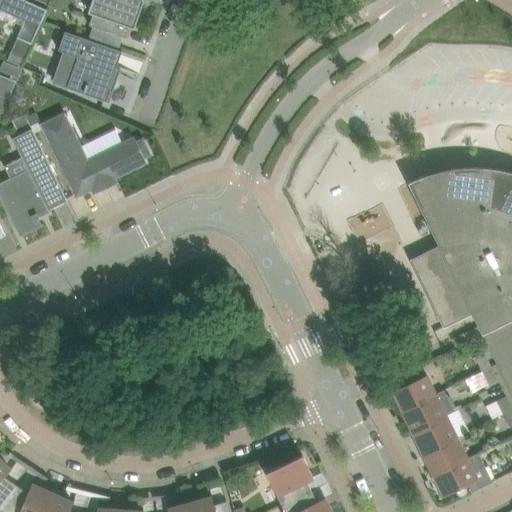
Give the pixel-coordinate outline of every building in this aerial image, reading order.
[(0,0),(0,10),(25,21),(17,38),(32,44),(47,10),(25,0),(0,0)] [(92,0),(88,12),(89,12),(93,14),(89,25),(93,26),(123,37),(126,38),(130,27),(134,28),(143,2),(144,1),(144,0),(143,0),(92,0)] [(59,49),(58,50),(76,56),(78,57),(67,86),(67,87),(109,102),(113,88),(116,79),(118,74),(120,69),(120,68),(117,67),(118,61),(121,55),(121,54),(122,51),(65,31),(59,49)] [(4,61),(0,69),(0,70),(13,76),(17,66),(4,61)] [(0,106),(1,106),(10,84),(0,79),(0,106)] [(0,183),(11,207),(20,225),(23,224),(25,229),(38,223),(36,218),(41,215),(39,210),(49,205),(50,207),(69,197),(27,111),(14,117),(21,132),(14,135),(33,174),(18,182),(15,176),(0,183)] [(43,122),(69,175),(78,193),(94,185),(95,189),(107,183),(104,178),(113,174),(114,175),(146,160),(144,155),(151,151),(144,137),(137,140),(136,138),(105,153),(104,150),(89,158),(66,111),(60,113),(60,112),(48,118),(49,119),(43,122)] [(511,172),(507,171),(505,170),(504,170),(502,170),(500,169),(498,169),(497,169),(495,168),(493,168),(491,168),(490,168),(488,168),(486,167),(484,167),(483,167),(481,167),(479,167),(477,167),(476,167),(474,167),(472,167),(470,167),(468,167),(467,167),(465,167),(463,167),(461,167),(459,167),(458,168),(456,168),(454,168),(452,168),(451,169),(449,169),(447,169),(445,170),(443,170),(442,170),(440,171),(438,171),(437,172),(435,172),(433,173),(431,173),(430,174),(428,174),(426,175),(425,175),(423,176),(421,177),(419,177),(417,178),(415,179),(414,180),(412,181),(410,181),(408,182),(439,245),(426,252),(428,255),(428,254),(432,261),(415,269),(422,283),(430,279),(445,310),(437,314),(444,328),(473,314),(483,334),(497,363),(511,394),(511,172)] [(475,358),(482,371),(491,366),(485,353),(475,358)] [(491,366),(482,371),(488,384),(498,379),(491,366)] [(394,389),(403,409),(435,394),(425,374),(414,379),(413,377),(412,376),(412,375),(411,374),(410,374),(408,373),(407,374),(406,374),(405,374),(404,375),(403,376),(402,378),(402,379),(402,381),(403,382),(404,384),(394,389)] [(403,409),(414,431),(446,415),(454,411),(453,409),(456,407),(451,397),(448,398),(443,390),(435,394),(403,409)] [(497,401),(503,414),(511,409),(511,408),(506,396),(497,401)] [(511,409),(503,414),(509,427),(511,425),(511,409)] [(414,431),(425,453),(456,437),(446,415),(414,431)] [(425,453),(435,474),(467,459),(456,437),(425,453)] [(467,459),(435,474),(445,494),(455,489),(456,492),(457,493),(458,493),(458,494),(459,495),(461,495),(462,495),(463,495),(465,494),(466,493),(467,492),(467,491),(467,490),(468,489),(467,488),(467,487),(466,484),(468,483),(472,492),(493,482),(479,453),(467,459)] [(267,472),(282,504),(312,489),(311,489),(307,491),(302,481),(313,476),(303,455),(267,472)] [(0,507),(16,483),(13,487),(1,479),(10,469),(0,459),(0,507)] [(0,507),(0,511),(43,511),(52,493),(32,484),(28,491),(26,495),(23,493),(14,487),(17,484),(16,483),(0,507)] [(282,504),(286,511),(330,511),(323,497),(312,502),(308,492),(312,490),(312,489),(282,504)] [(68,511),(73,502),(52,493),(43,511),(68,511)] [(190,503),(193,511),(229,511),(226,500),(225,500),(226,505),(216,508),(212,496),(190,503)] [(193,511),(190,503),(168,509),(169,511),(193,511)]
